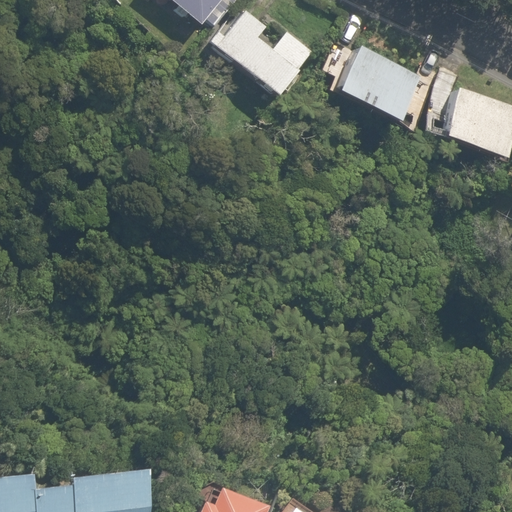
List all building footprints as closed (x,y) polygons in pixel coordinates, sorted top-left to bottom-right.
[(210,0),(153,0),(190,27),(210,0)] [(228,7),(200,41),(265,95),(301,50),(277,30),(259,52),(243,39),(253,27),(228,7)] [(402,75),(346,46),(323,93),(379,121),(402,75)] [(506,108),(437,88),(422,139),(491,159),(506,108)] [(123,511),(114,464),(10,484),(7,470),(0,471),(0,511),(123,511)] [(250,511),(255,497),(200,480),(190,511),(250,511)]
